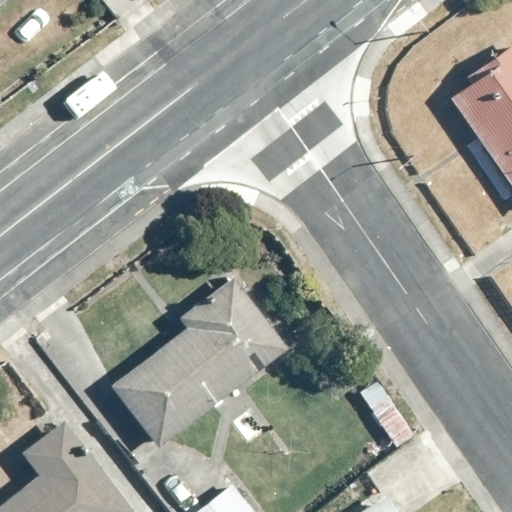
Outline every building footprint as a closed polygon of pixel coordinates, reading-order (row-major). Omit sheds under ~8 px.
[(472,84),(452,98),(511,183),(511,45),(467,77),(472,84)] [(187,328),(111,386),(159,448),(291,348),(235,275),(179,317),(187,328)] [(243,395),(223,412),(248,444),(268,428),(243,395)] [(38,476),(0,504),(0,511),(134,511),(135,511),(65,420),(21,454),(38,476)] [(252,511),(228,481),(188,511),(252,511)] [(398,511),(388,495),(362,511),(398,511)]
